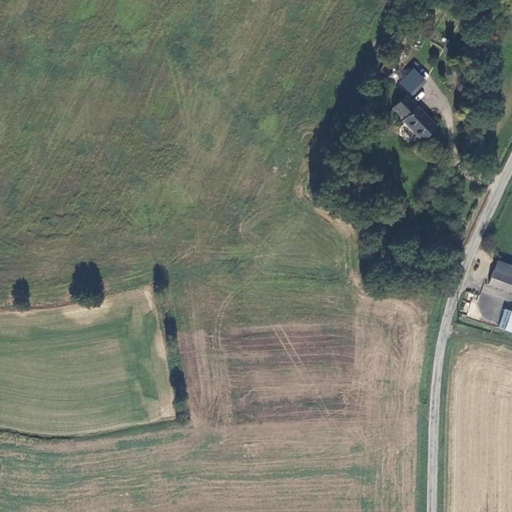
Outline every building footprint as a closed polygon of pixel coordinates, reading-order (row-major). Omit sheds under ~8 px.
[(380,71),(389,77),(400,56),(390,50),(380,71)] [(413,66),(398,82),(412,95),(427,80),(413,66)] [(408,96),(394,110),(400,116),(398,118),(418,137),(422,141),(438,125),(433,121),(408,96)] [(511,265),(499,261),(490,283),(511,291),(511,265)] [(505,332),(511,314),(511,311),(506,309),(499,329),(505,332)]
